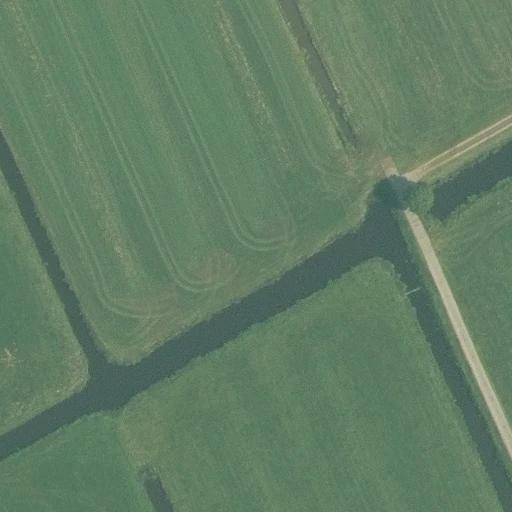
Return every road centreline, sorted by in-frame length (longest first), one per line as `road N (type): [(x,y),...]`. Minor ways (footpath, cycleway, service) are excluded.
road 1 (track): [(511,445),(385,159)]
road 2 (track): [(396,185),(511,120)]
